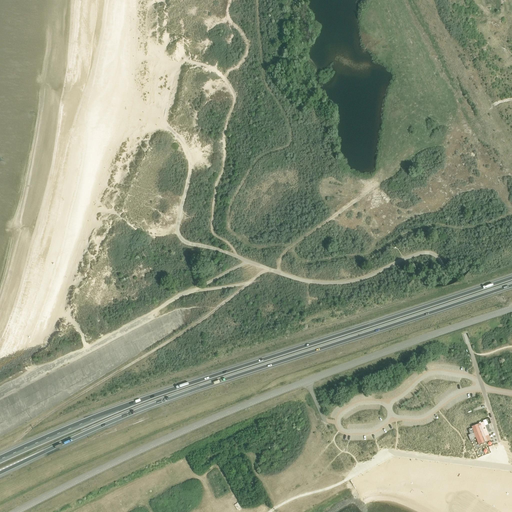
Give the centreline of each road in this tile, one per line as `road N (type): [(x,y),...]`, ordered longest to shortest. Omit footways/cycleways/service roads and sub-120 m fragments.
road 1 (trunk): [(0,472),(182,393),(511,285)]
road 2 (trunk): [(511,277),(155,395),(0,459)]
road 3 (unclassified): [(15,511),(238,407),(511,308)]
